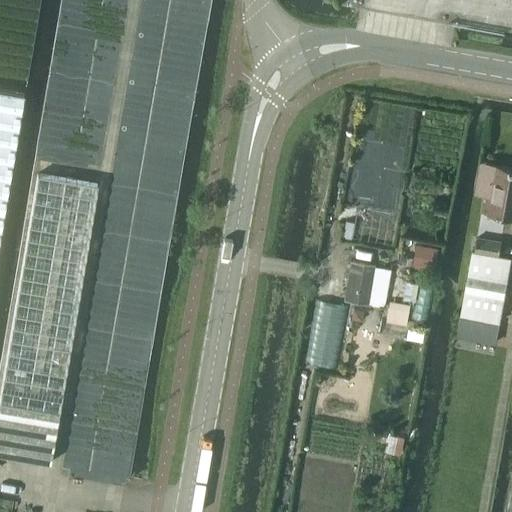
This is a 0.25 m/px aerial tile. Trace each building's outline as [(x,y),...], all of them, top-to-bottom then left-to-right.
[(0,237),(25,94),(24,94),(0,89),(0,237)] [(482,163),(477,193),(485,194),(482,211),(511,215),(511,167),(494,164),(494,165),(482,163)] [(0,388),(0,453),(50,462),(58,412),(97,184),(36,174),(0,388)] [(477,238),(474,251),(498,255),(500,242),(477,237),(477,238)] [(421,246),(418,265),(434,267),(436,248),(421,246)] [(397,252),(396,263),(403,264),(404,252),(397,252)] [(344,299),(367,303),(374,264),(350,260),(344,299)] [(468,271),(463,294),(464,294),(503,301),(507,279),(507,278),(469,270),(468,270),(468,271)] [(389,301),(385,321),(403,324),(407,304),(389,301)] [(461,317),(457,334),(473,337),(476,320),(461,317)] [(407,329),(405,338),(421,341),(423,332),(407,329)] [(390,435),(387,451),(399,453),(402,438),(390,435)]
